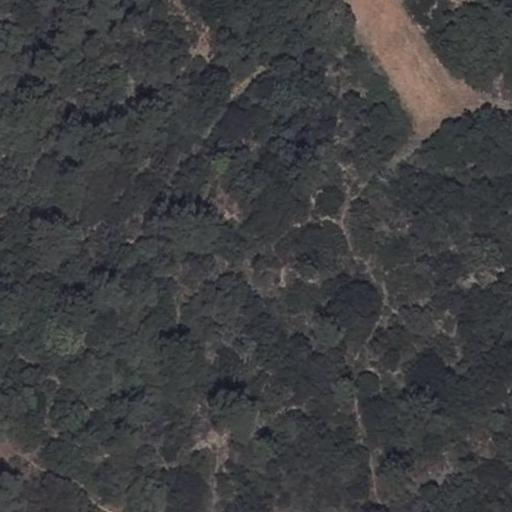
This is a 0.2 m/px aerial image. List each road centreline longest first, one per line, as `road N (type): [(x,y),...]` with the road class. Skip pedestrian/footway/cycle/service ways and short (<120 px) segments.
road 1 (track): [(511,109),(470,80),(406,154),(358,190),(340,224),(396,314),(356,364),(353,407),(382,511)]
road 2 (track): [(118,511),(0,436)]
